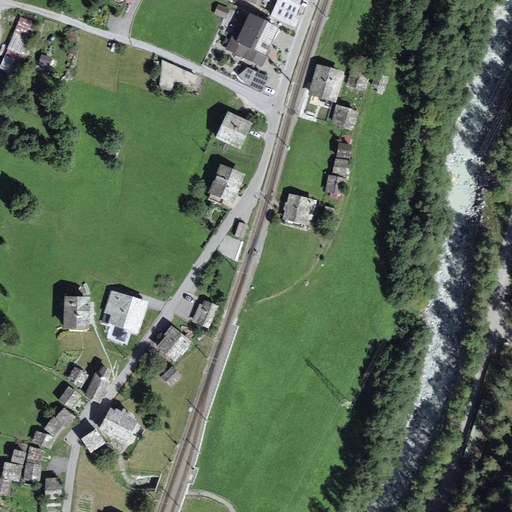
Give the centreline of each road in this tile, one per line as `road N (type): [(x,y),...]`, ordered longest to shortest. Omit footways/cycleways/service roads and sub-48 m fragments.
road 1 (unclassified): [(316,0),(257,189),(76,439),(68,511)]
road 2 (unknown): [(190,442),(223,454),(244,450),(306,364),(408,0)]
road 3 (track): [(21,0),(136,40),(278,108)]
road 4 (unclassified): [(428,511),(457,466),(511,258)]
